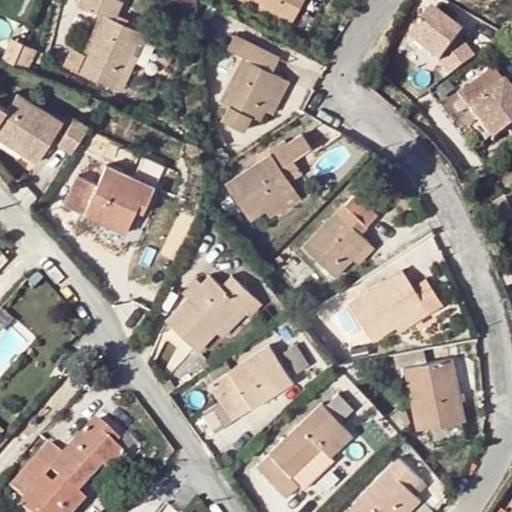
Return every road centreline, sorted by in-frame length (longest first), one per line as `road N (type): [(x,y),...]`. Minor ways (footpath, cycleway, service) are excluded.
road 1 (residential): [(467,511),(506,411),(499,344),(478,276),(440,203),(397,135),(339,83),(342,55),(385,0)]
road 2 (residential): [(0,214),(191,459)]
